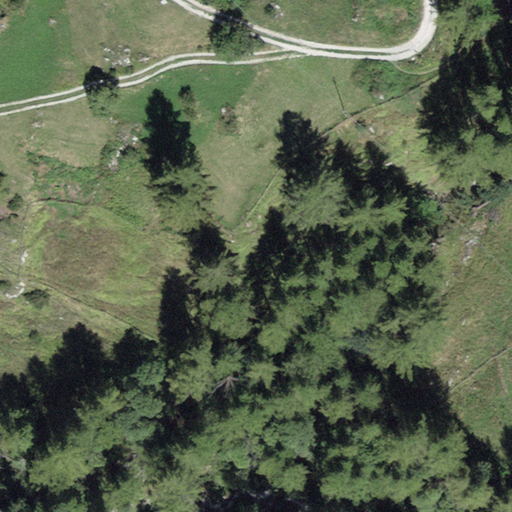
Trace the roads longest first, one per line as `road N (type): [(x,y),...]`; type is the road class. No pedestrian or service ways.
road 1 (track): [(309,50),(165,64),(56,103),(0,112)]
road 2 (track): [(182,0),(309,50)]
